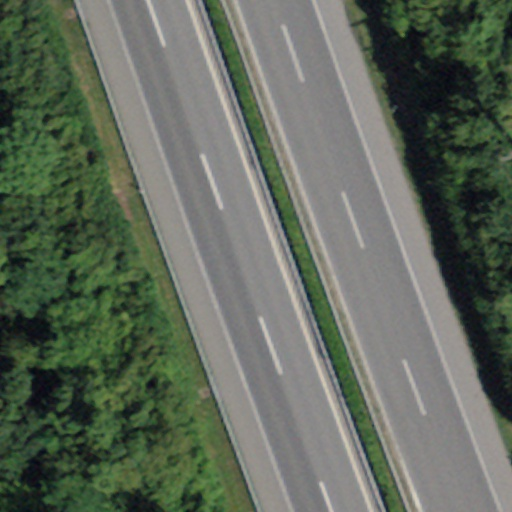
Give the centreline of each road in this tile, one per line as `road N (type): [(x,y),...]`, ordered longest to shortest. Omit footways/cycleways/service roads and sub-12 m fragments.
road 1 (motorway): [(461,511),(272,0)]
road 2 (motorway): [(146,0),(329,511)]
